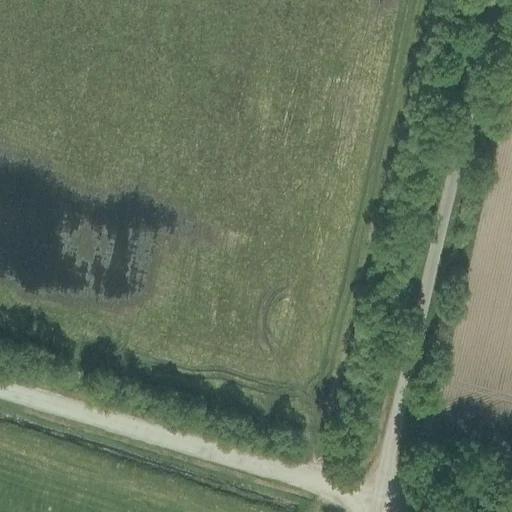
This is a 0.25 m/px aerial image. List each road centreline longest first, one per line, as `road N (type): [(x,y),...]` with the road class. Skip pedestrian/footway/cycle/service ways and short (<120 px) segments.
road 1 (unclassified): [(369,508),(488,0)]
road 2 (track): [(0,395),(369,508)]
